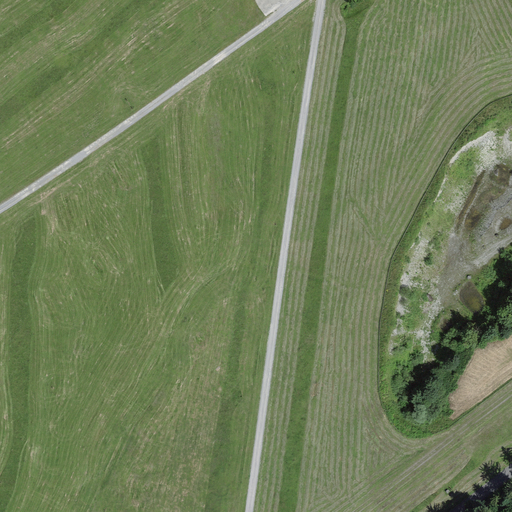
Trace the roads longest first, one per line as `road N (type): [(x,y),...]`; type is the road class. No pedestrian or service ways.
road 1 (track): [(247,511),(321,0)]
road 2 (track): [(0,209),(298,0)]
road 3 (track): [(356,511),(511,392)]
